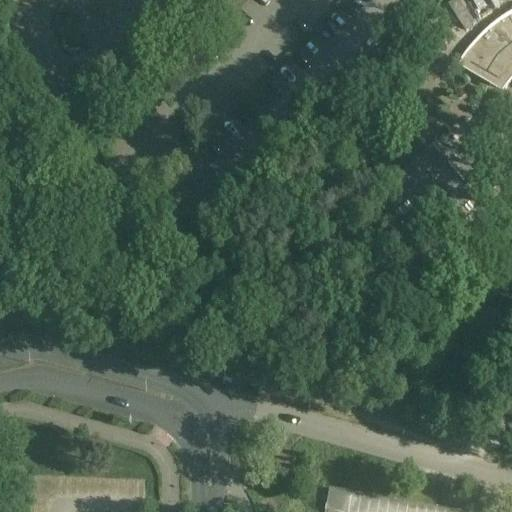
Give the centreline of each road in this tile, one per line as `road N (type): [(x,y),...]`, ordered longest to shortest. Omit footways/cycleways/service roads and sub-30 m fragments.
road 1 (unclassified): [(211,511),(220,445),(203,406),(167,385),(43,351),(0,355)]
road 2 (unclassified): [(0,384),(38,381),(179,424),(192,442),(206,511)]
